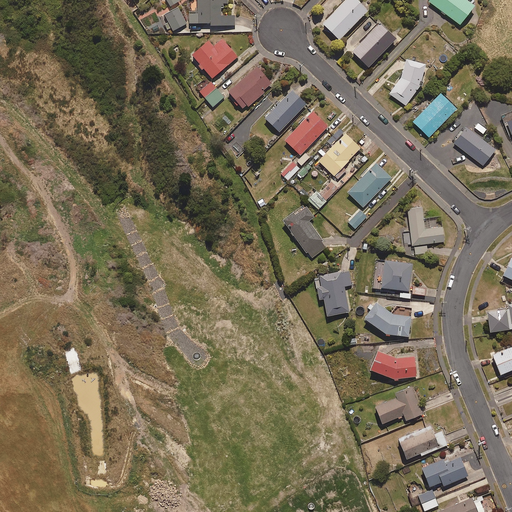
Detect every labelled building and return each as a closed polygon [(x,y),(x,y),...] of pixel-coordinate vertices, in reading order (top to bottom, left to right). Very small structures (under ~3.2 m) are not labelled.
[(195,0),(196,11),(187,11),(188,22),(207,22),(207,24),(232,23),(232,14),(219,15),(219,3),(221,3),(221,1),(226,1),(225,0),(195,0)] [(356,0),(341,0),(321,22),(337,38),(366,8),(356,0)] [(469,0),(427,0),(459,23),(473,3),(469,0)] [(177,5),(163,12),(171,29),(185,22),(177,5)] [(378,20),(350,49),(367,66),(395,37),(378,20)] [(206,39),(189,53),(198,63),(196,64),(200,69),(202,67),(210,77),(236,56),(220,37),(211,45),(206,39)] [(399,76),(388,92),(404,104),(419,84),(423,61),(404,57),(400,72),(399,71),(398,76),(399,76)] [(255,64),(226,90),(241,107),(245,103),(247,106),(264,91),(262,89),(271,81),(255,64)] [(210,80),(198,90),(203,96),(215,86),(210,80)] [(215,86),(203,96),(211,106),(223,96),(215,86)] [(290,88),(263,116),(278,131),(305,102),(290,88)] [(438,91),(410,120),(427,136),(455,107),(438,91)] [(310,109),(282,138),(299,154),(327,125),(310,109)] [(464,124),(451,141),(482,164),(495,148),(464,124)] [(343,131),(317,159),(333,174),(359,146),(343,131)] [(292,160),(280,173),(287,180),(299,167),(292,160)] [(374,161),(345,191),(362,206),(390,176),(374,161)] [(311,167),(307,163),(296,174),(300,178),(311,167)] [(330,179),(318,192),(326,199),(338,186),(330,179)] [(292,209),(280,218),(304,252),(306,250),(311,257),(325,247),(320,240),(322,239),(308,219),(314,216),(305,204),(293,212),(292,209)] [(420,205),(406,207),(411,245),(413,244),(414,254),(427,252),(426,243),(444,241),(441,225),(424,228),(420,205)] [(359,208),(347,221),(354,228),(366,215),(359,208)] [(511,255),(510,255),(502,273),(511,278),(511,255)] [(382,267),(380,286),(408,289),(411,262),(383,259),(383,262),(374,261),(374,266),(382,267)] [(322,298),(325,315),(348,310),(343,285),(351,284),(348,271),(341,272),(340,270),(317,274),(319,284),(315,285),(317,298),(322,298)] [(424,288),(412,287),(411,293),(423,295),(424,288)] [(374,300),(361,317),(384,333),(407,335),(409,315),(392,313),(374,300)] [(507,308),(485,311),(488,331),(511,327),(511,302),(506,303),(507,308)] [(511,345),(491,353),(499,373),(511,368),(511,345)] [(375,349),(368,368),(393,378),(415,375),(413,355),(395,357),(375,349)] [(395,397),(373,405),(380,423),(397,416),(398,418),(403,416),(404,420),(421,413),(410,385),(393,391),(395,397)] [(429,425),(397,438),(405,458),(419,452),(420,455),(447,445),(441,430),(432,433),(429,425)] [(442,459),(420,467),(428,487),(440,482),(442,486),(468,475),(460,455),(443,462),(442,459)] [(431,489),(417,495),(420,503),(434,497),(431,489)] [(437,504),(434,497),(420,503),(423,510),(437,504)] [(471,497),(434,511),(482,511),(484,511),(479,501),(474,503),(471,497)]
